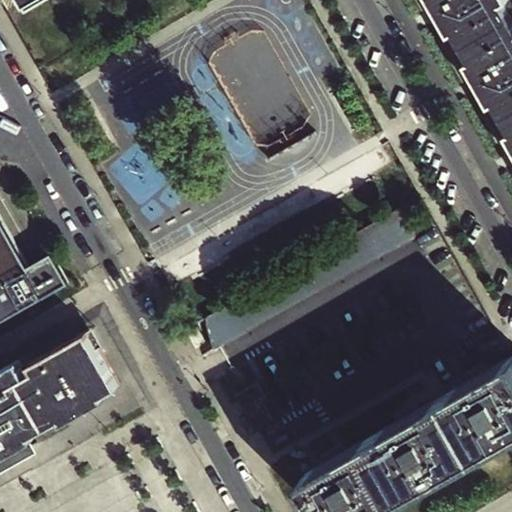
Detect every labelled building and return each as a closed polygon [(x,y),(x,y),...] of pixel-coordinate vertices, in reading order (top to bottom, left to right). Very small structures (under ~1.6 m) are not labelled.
[(433,0),(451,30),(456,27),(473,57),(468,60),(492,100),(496,98),(511,125),(511,128),(508,131),(511,136),(511,15),(503,0),(433,0)] [(393,211),(179,333),(196,360),(260,324),(410,240),(393,211)] [(21,254),(0,216),(0,318),(68,281),(52,252),(27,266),(21,254)] [(27,266),(52,252),(45,240),(21,254),(27,266)] [(0,455),(34,437),(31,432),(62,414),(65,420),(106,397),(103,392),(120,382),(88,327),(21,364),(18,358),(0,367),(0,375),(0,455)] [(511,355),(298,476),(317,511),(370,511),(511,431),(511,355)] [(254,384),(229,398),(249,434),(270,422),(259,403),(263,401),(254,384)]
